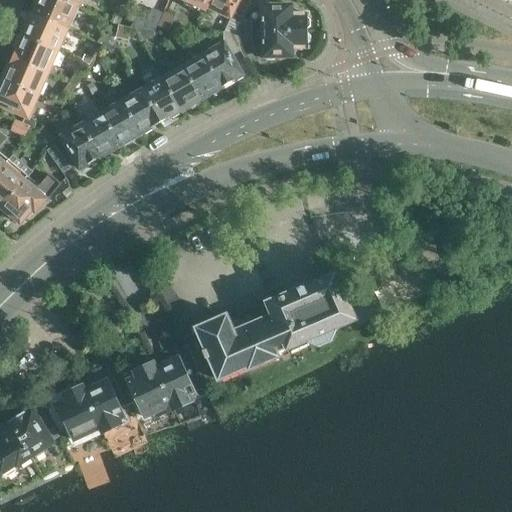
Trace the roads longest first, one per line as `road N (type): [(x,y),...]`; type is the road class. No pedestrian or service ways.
road 1 (primary): [(391,83),(234,126),(98,208),(47,263)]
road 2 (primary): [(47,263),(240,174),(300,156),(408,147)]
road 3 (primary): [(511,90),(391,83)]
